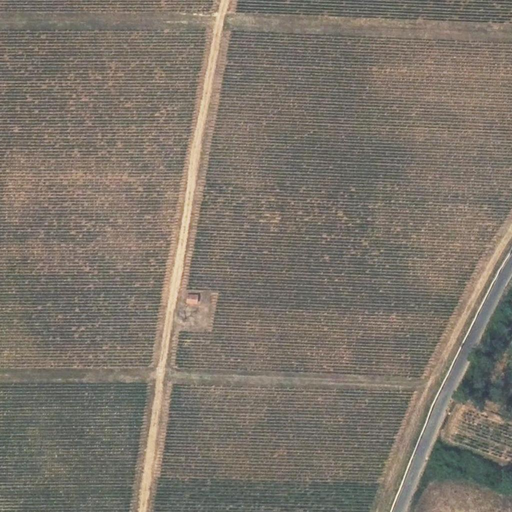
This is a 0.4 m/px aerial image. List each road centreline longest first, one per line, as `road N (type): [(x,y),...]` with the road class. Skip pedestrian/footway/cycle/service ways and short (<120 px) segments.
road 1 (track): [(226,0),(193,159),(141,511)]
road 2 (track): [(0,18),(511,31)]
road 3 (tertiary): [(398,511),(464,352),(511,264)]
